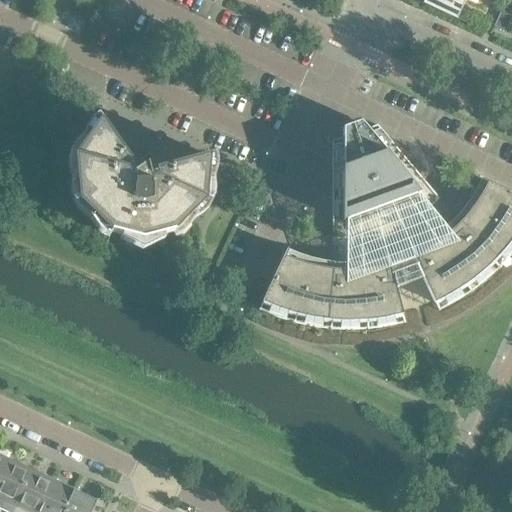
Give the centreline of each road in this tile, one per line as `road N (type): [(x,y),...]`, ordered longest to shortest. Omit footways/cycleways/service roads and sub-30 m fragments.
road 1 (residential): [(292,152),(0,14)]
road 2 (residential): [(511,174),(323,84)]
road 3 (residential): [(323,84),(138,0)]
road 4 (residential): [(0,410),(154,484)]
road 5 (residential): [(511,78),(359,6)]
road 6 (residential): [(251,283),(292,152)]
